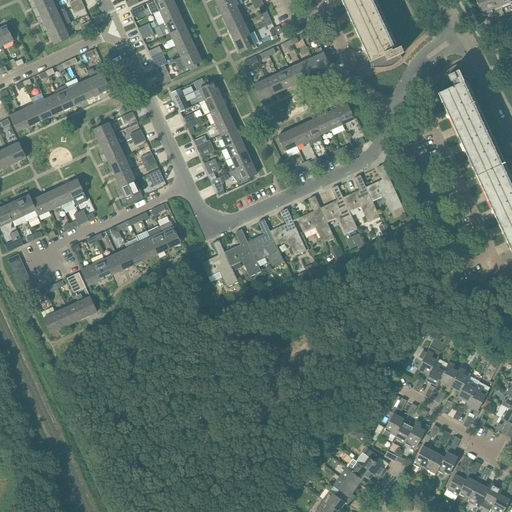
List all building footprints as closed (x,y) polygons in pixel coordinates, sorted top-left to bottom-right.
[(59,1),(59,0),(58,0),(33,0),(38,10),(54,3),(59,1)] [(72,8),(83,3),(81,0),(75,0),(69,3),(72,8)] [(160,11),(175,4),(173,0),(153,0),(147,3),(152,15),(160,11)] [(240,5),(237,6),(234,0),(218,7),(224,19),(239,12),(239,11),(242,10),(240,5)] [(392,51),(368,0),(341,0),(370,62),(373,61),(374,63),(375,68),(385,68),(389,67),(392,66),(395,64),(398,62),(400,61),(402,58),(402,57),(401,55),(404,53),(401,47),(392,51)] [(475,0),(483,17),(493,13),(487,0),(475,0)] [(487,0),(493,13),(502,10),(497,0),(487,0)] [(511,10),(511,9),(511,8),(508,0),(497,0),(502,10),(509,7),(511,10)] [(59,14),(54,3),(38,10),(44,22),(59,14)] [(74,14),(85,9),(83,3),(72,8),(74,14)] [(165,23),(181,16),(175,4),(160,11),(165,23)] [(262,14),(267,12),(264,5),(259,8),(262,14)] [(141,20),(139,14),(144,11),(141,6),(130,11),(135,22),(141,20)] [(229,30),(244,23),(239,12),(224,19),(229,30)] [(265,21),(270,19),(267,12),(262,14),(265,21)] [(49,33),(64,26),(59,14),(44,22),(49,33)] [(164,37),(186,27),(181,16),(165,23),(159,26),(164,37)] [(83,32),(93,27),(91,21),(80,26),(83,32)] [(234,41),(250,34),(244,23),(229,30),(234,41)] [(141,34),(152,29),(149,24),(138,29),(141,34)] [(14,41),(11,35),(7,26),(0,28),(0,42),(2,46),(14,41)] [(54,45),(70,38),(64,26),(49,33),(54,45)] [(176,46),(191,38),(186,27),(164,37),(167,42),(173,39),(176,46)] [(273,38),(278,35),(275,28),(270,31),(273,38)] [(141,34),(143,40),(154,35),(152,29),(141,34)] [(308,38),(315,35),(313,30),(306,33),(308,38)] [(240,53),(253,47),(255,46),(250,34),(234,41),(240,53)] [(289,41),(292,46),(299,42),(296,37),(289,41)] [(181,57),(196,50),(191,38),(176,46),(181,57)] [(151,57),(162,52),(160,47),(149,52),(151,57)] [(267,51),(269,56),(276,53),(274,48),(267,51)] [(319,74),(331,68),(321,48),(316,50),(318,55),(312,58),(319,74)] [(92,50),(85,54),(87,59),(94,55),(92,50)] [(181,57),(174,60),(180,72),(202,62),(196,50),(181,57)] [(151,57),(154,62),(165,57),(162,52),(151,57)] [(69,61),(71,66),(78,63),(76,58),(69,61)] [(308,79),(319,74),(312,58),(300,64),(308,79)] [(22,59),(15,62),(17,67),(24,64),(22,59)] [(244,62),(246,67),(253,64),(251,59),(244,62)] [(69,61),(62,64),(64,69),(71,66),(69,61)] [(296,84),(308,79),(300,64),(289,69),(296,84)] [(499,165),(461,84),(464,83),(462,77),(464,76),(465,74),(466,72),(466,69),(465,68),(464,66),(462,65),(459,64),(456,65),(451,67),(451,68),(447,71),(434,84),(440,90),(441,92),(438,94),(476,176),(499,165)] [(164,65),(157,69),(160,75),(167,71),(164,65)] [(102,73),(97,76),(93,68),(87,71),(91,79),(99,96),(103,94),(102,92),(110,89),(102,73)] [(46,72),(48,77),(55,74),(53,69),(46,72)] [(285,89),(296,84),(289,69),(277,74),(285,89)] [(41,80),(48,77),(46,72),(39,75),(41,80)] [(273,95),(285,89),(277,74),(266,79),(273,95)] [(23,82),(25,87),(32,84),(30,79),(23,82)] [(94,98),(99,96),(91,79),(79,84),(87,100),(94,96),(94,98)] [(262,100),(273,95),(266,79),(254,85),(262,100)] [(19,90),(25,87),(23,82),(16,85),(19,90)] [(201,103),(205,101),(220,94),(215,82),(196,91),(201,103)] [(79,103),(87,100),(79,84),(68,89),(66,85),(76,106),(80,104),(79,103)] [(72,108),(76,106),(66,85),(54,91),(56,95),(64,110),(71,107),(72,108)] [(180,112),(189,108),(180,89),(172,93),(180,112)] [(0,92),(0,93),(2,98),(9,95),(7,90),(0,92)] [(210,112),(225,105),(220,94),(205,101),(210,112)] [(57,114),(64,110),(56,95),(45,100),(53,117),(57,115),(57,114)] [(49,119),(53,117),(45,100),(34,105),(41,121),(48,117),(49,119)] [(343,125),(354,120),(347,104),(336,110),(343,125)] [(34,124),(41,121),(34,105),(22,110),(30,127),(34,125),(34,124)] [(215,124),(231,117),(225,105),(210,112),(215,124)] [(26,129),(30,127),(22,110),(10,116),(18,132),(25,128),(26,129)] [(336,110),(324,115),(331,130),(343,125),(336,110)] [(125,123),(135,118),(133,112),(122,117),(125,123)] [(186,124),(197,119),(194,113),(183,118),(186,124)] [(324,115),(313,120),(320,135),(331,130),(324,115)] [(221,135),(236,128),(231,117),(215,124),(221,135)] [(4,127),(10,124),(8,119),(1,122),(4,127)] [(195,133),(192,127),(199,124),(197,119),(186,124),(191,135),(195,133)] [(313,120),(301,125),(310,143),(310,145),(321,140),(319,136),(320,135),(313,120)] [(114,135),(109,123),(94,130),(99,142),(114,135)] [(304,146),(310,143),(301,125),(290,131),(297,146),(303,143),(304,146)] [(226,147),(241,139),(236,128),(221,135),(226,147)] [(133,140),(143,135),(141,130),(130,135),(133,140)] [(285,151),(297,146),(290,131),(278,136),(285,151)] [(120,146),(117,140),(122,138),(120,132),(114,135),(99,142),(104,153),(120,146)] [(135,146),(146,141),(143,135),(133,140),(135,146)] [(196,146),(207,141),(204,136),(194,141),(196,146)] [(359,147),(359,146),(365,143),(363,138),(356,142),(359,147)] [(231,158),(247,151),(241,139),(226,147),(231,158)] [(212,145),(209,147),(207,141),(196,146),(201,158),(215,151),(212,145)] [(14,163),(26,158),(19,143),(7,148),(14,163)] [(110,165),(125,158),(120,146),(104,153),(110,165)] [(342,154),(349,151),(347,146),(340,149),(342,154)] [(0,162),(3,169),(14,163),(7,148),(0,151),(0,162)] [(335,157),(342,154),(340,149),(333,152),(335,157)] [(236,169),(252,162),(247,151),(231,158),(234,165),(226,168),(228,173),(229,173),(236,169)] [(143,163),(154,158),(152,153),(141,158),(143,163)] [(115,176),(130,169),(135,167),(129,156),(125,158),(110,165),(115,176)] [(319,165),(326,162),(324,157),(317,160),(319,165)] [(146,168),(157,163),(154,158),(143,163),(146,168)] [(207,169),(218,164),(215,159),(204,164),(207,169)] [(317,160),(310,163),(313,168),(319,165),(317,160)] [(242,181),(257,174),(252,162),(236,169),(229,173),(231,177),(232,177),(237,184),(241,181),(241,180),(242,181)] [(217,179),(214,173),(220,170),(218,164),(207,169),(212,181),(217,179)] [(402,207),(387,174),(383,165),(377,168),(382,180),(366,187),(366,188),(372,201),(383,196),(390,212),(402,207)] [(476,176),(511,252),(511,193),(499,165),(476,176)] [(301,167),(294,170),(296,175),(303,172),(301,167)] [(136,180),(130,169),(115,176),(120,188),(136,180)] [(366,188),(366,187),(360,175),(354,178),(360,190),(343,198),(349,212),(350,212),(361,207),(368,222),(380,217),(372,201),(366,188)] [(154,186),(165,181),(162,176),(151,181),(154,186)] [(215,187),(218,193),(224,190),(223,189),(222,182),(220,177),(217,179),(212,181),(215,187)] [(75,199),(85,195),(78,179),(66,185),(75,204),(77,204),(75,199)] [(141,192),(136,181),(136,180),(120,188),(126,199),(141,192)] [(64,209),(75,204),(66,185),(54,190),(61,205),(62,205),(64,209)] [(343,198),(338,186),(331,189),(337,201),(321,208),(320,209),(327,222),(338,217),(345,233),(357,228),(350,212),(349,212),(343,198)] [(50,211),(61,205),(54,190),(43,195),(50,211)] [(32,201),(29,195),(18,200),(27,221),(39,216),(32,201)] [(39,216),(50,211),(43,195),(32,201),(39,216)] [(320,209),(321,208),(315,196),(309,199),(314,211),(297,219),(301,228),(304,233),(315,227),(323,243),(334,238),(327,222),(320,209)] [(16,227),(27,221),(18,200),(6,206),(13,221),(16,227)] [(163,205),(156,208),(159,213),(165,210),(163,205)] [(0,223),(2,226),(13,221),(6,206),(0,208),(0,223)] [(307,251),(292,218),(287,209),(281,212),(286,224),(270,232),(276,246),(276,245),(288,240),(295,256),(307,251)] [(140,216),(142,221),(149,217),(147,212),(140,216)] [(93,213),(86,216),(89,221),(95,218),(93,213)] [(136,224),(142,221),(140,216),(133,219),(136,224)] [(270,232),(265,219),(258,222),(264,234),(247,242),(254,256),(265,251),(272,267),(284,261),(276,245),(276,246),(270,232)] [(77,221),(70,224),(72,229),(79,226),(77,221)] [(173,247),(181,243),(176,233),(174,228),(171,221),(159,227),(162,233),(170,250),(174,248),(173,247)] [(66,232),(72,229),(70,224),(63,227),(66,232)] [(113,234),(119,231),(117,226),(110,229),(113,234)] [(242,230),(235,233),(241,245),(225,253),(231,266),(242,261),(250,277),(261,272),(254,256),(247,242),(242,230)] [(49,240),(56,236),(54,231),(47,235),(49,240)] [(36,240),(42,237),(40,232),(33,235),(36,240)] [(166,252),(170,250),(162,233),(150,238),(158,254),(165,250),(166,252)] [(94,237),(97,242),(103,239),(101,234),(94,237)] [(29,243),(36,240),(33,235),(27,238),(29,243)] [(90,245),(97,242),(94,237),(88,240),(90,245)] [(8,252),(23,245),(20,238),(4,245),(8,252)] [(151,257),(158,254),(150,238),(139,243),(147,260),(151,259),(151,257)] [(219,240),(213,243),(218,255),(201,263),(211,283),(222,278),(227,287),(238,282),(231,266),(225,253),(219,240)] [(143,262),(147,260),(139,243),(128,249),(135,264),(142,261),(143,262)] [(71,247),(73,252),(80,249),(78,244),(71,247)] [(128,268),(135,264),(128,249),(116,254),(124,271),(128,269),(128,268)] [(10,265),(21,260),(19,254),(8,259),(10,265)] [(120,273),(124,271),(116,254),(105,259),(112,275),(119,272),(120,273)] [(308,273),(317,268),(315,263),(311,265),(308,258),(303,260),(306,267),(305,268),(308,273)] [(105,278),(112,275),(105,259),(93,265),(101,282),(105,280),(105,278)] [(13,270),(24,265),(21,260),(10,265),(13,270)] [(15,276),(26,271),(24,265),(13,270),(15,276)] [(97,284),(101,282),(93,265),(82,270),(89,286),(96,282),(97,284)] [(18,281),(29,276),(26,271),(15,276),(18,281)] [(74,281),(81,278),(79,273),(72,276),(74,281)] [(20,287),(31,282),(29,276),(18,281),(20,287)] [(56,284),(58,289),(65,285),(63,280),(56,284)] [(23,292),(34,287),(31,282),(20,287),(23,292)] [(52,292),(58,289),(56,284),(49,287),(52,292)] [(33,294),(35,299),(42,296),(40,291),(33,294)] [(86,318),(97,312),(90,297),(78,302),(86,318)] [(74,323),(86,318),(78,302),(67,307),(74,323)] [(63,328),(74,323),(67,307),(56,313),(63,328)] [(51,334),(63,328),(56,313),(44,318),(51,334)] [(439,342),(443,336),(435,332),(431,338),(439,342)] [(458,337),(455,343),(460,345),(463,339),(458,337)] [(435,364),(438,359),(439,357),(424,349),(422,354),(425,356),(418,369),(428,375),(429,375),(435,364)] [(445,369),(448,364),(438,359),(435,364),(429,375),(428,375),(426,380),(437,386),(439,381),(445,369)] [(449,386),(460,368),(449,362),(448,364),(445,369),(439,381),(448,385),(445,390),(449,393),(452,387),(449,386)] [(466,381),(467,381),(470,375),(470,373),(460,368),(449,386),(452,387),(460,392),(466,381)] [(459,406),(453,418),(458,421),(464,410),(466,411),(469,406),(469,405),(467,404),(468,402),(477,386),(479,381),(470,375),(467,381),(466,381),(460,392),(457,397),(460,398),(466,402),(463,408),(459,406)] [(488,392),(477,386),(468,402),(467,404),(469,405),(469,406),(476,409),(473,415),(477,417),(480,411),(478,410),(488,392)] [(511,396),(507,394),(501,405),(507,408),(511,410),(511,396)] [(457,397),(456,396),(453,401),(452,403),(447,400),(443,408),(444,409),(442,412),(448,415),(454,402),(457,404),(460,398),(457,397)] [(404,420),(402,418),(396,415),(398,409),(394,407),(391,413),(393,414),(384,430),(382,429),(379,434),(387,438),(390,433),(395,436),(403,421),(404,420)] [(511,410),(507,408),(501,418),(511,423),(511,410)] [(511,423),(501,418),(496,429),(511,437),(511,423)] [(414,427),(413,427),(403,421),(395,436),(394,438),(405,443),(414,427)] [(427,432),(430,426),(426,424),(423,429),(414,425),(413,427),(414,427),(405,443),(416,449),(425,431),(427,432)] [(414,462),(413,465),(419,468),(420,465),(425,468),(434,452),(423,446),(414,462)] [(448,476),(457,459),(458,458),(449,453),(452,448),(448,446),(445,451),(447,452),(444,457),(437,471),(438,471),(448,476)] [(361,458),(357,463),(362,466),(362,467),(373,474),(379,479),(381,477),(383,478),(388,471),(385,469),(376,462),(380,457),(368,449),(361,458)] [(444,457),(434,452),(425,468),(436,474),(438,471),(437,471),(444,457)] [(353,459),(346,468),(350,471),(351,471),(367,483),(372,487),(375,483),(372,481),(375,476),(373,475),(373,474),(362,467),(362,466),(357,463),(353,459)] [(351,471),(350,471),(346,468),(340,477),(356,489),(359,484),(369,491),(372,487),(367,483),(351,471)] [(478,483),(476,482),(469,478),(472,473),(468,471),(465,476),(467,477),(466,479),(459,494),(469,499),(478,483)] [(459,494),(466,479),(455,473),(447,490),(458,496),(459,494)] [(333,486),(329,491),(335,495),(345,503),(348,505),(355,496),(352,494),(356,489),(340,477),(333,486)] [(489,489),(488,488),(480,484),(483,479),(479,477),(476,482),(478,483),(469,499),(468,501),(479,507),(483,500),(482,500),(489,489)] [(499,494),(502,489),(504,490),(507,485),(503,483),(500,488),(491,483),(488,488),(489,489),(482,500),(483,500),(493,505),(493,506),(499,494)] [(335,495),(329,491),(323,500),(328,504),(339,511),(347,511),(342,508),(345,503),(335,495)] [(489,511),(503,511),(510,500),(511,501),(511,500),(511,494),(510,494),(508,499),(499,494),(493,506),(493,505),(489,511)] [(339,511),(328,504),(323,500),(314,511),(339,511)]
